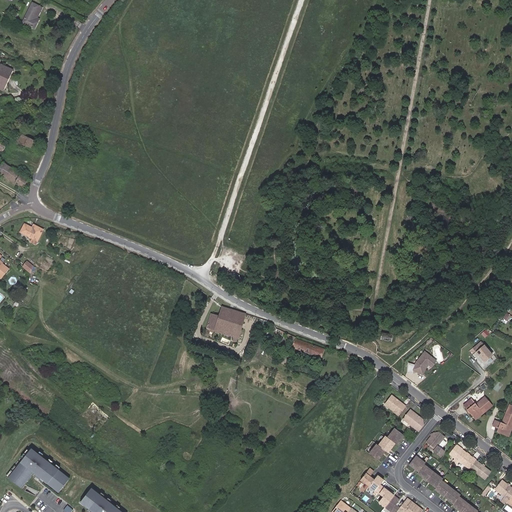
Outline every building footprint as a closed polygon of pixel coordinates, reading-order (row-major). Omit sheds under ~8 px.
[(32,19),(38,7),(32,3),(22,23),(34,29),(38,22),(32,19)] [(41,8),(38,7),(32,19),(38,22),(40,19),(37,17),(41,8)] [(0,91),(4,93),(14,71),(1,65),(0,66),(0,91)] [(5,135),(3,139),(9,142),(10,143),(16,131),(8,127),(5,135)] [(37,142),(23,136),(18,143),(33,150),(37,142)] [(0,138),(0,151),(4,154),(4,152),(9,144),(0,138)] [(0,174),(6,179),(12,169),(6,165),(0,174)] [(6,179),(23,189),(29,179),(12,169),(6,179)] [(36,245),(44,231),(36,226),(35,229),(26,224),(22,232),(33,239),(31,242),(36,245)] [(0,278),(1,279),(8,270),(1,264),(2,263),(0,261),(0,257),(1,257),(0,256),(0,278)] [(22,268),(30,274),(33,267),(27,262),(22,268)] [(222,308),(221,307),(220,309),(218,317),(211,315),(207,329),(214,332),(214,333),(234,338),(233,342),(237,343),(238,340),(239,340),(246,315),(222,308)] [(506,325),(511,317),(508,315),(502,323),(506,325)] [(273,335),(274,332),(267,329),(263,338),(270,341),(273,335)] [(282,332),(275,329),(274,332),(273,335),(280,338),(282,332)] [(381,332),(379,339),(390,342),(391,334),(381,332)] [(323,351),(295,340),(292,349),(320,359),(323,351)] [(475,349),(481,357),(483,356),(487,360),(485,362),(480,365),(483,369),(490,364),(496,359),(482,343),(475,349)] [(416,364),(409,361),(408,371),(414,372),(414,369),(423,373),(426,368),(429,364),(432,366),(437,360),(434,358),(426,351),(417,361),(416,364)] [(393,412),(398,416),(406,406),(392,395),(384,404),(393,411),(393,412)] [(483,414),(485,416),(494,408),(486,398),(479,403),(481,404),(478,407),(476,405),(471,409),(469,407),(466,409),(473,418),(477,414),(479,417),(483,414)] [(464,407),(466,409),(469,407),(471,409),(476,405),(472,400),(464,407)] [(511,406),(509,405),(503,421),(505,421),(503,425),(501,424),(499,427),(496,426),(495,429),(498,430),(497,433),(504,436),(505,433),(508,434),(510,428),(508,427),(510,422),(511,422),(511,406)] [(410,409),(403,418),(419,431),(423,426),(423,419),(410,409)] [(477,422),(485,416),(483,414),(479,417),(477,414),(473,418),(477,422)] [(398,445),(405,435),(396,428),(388,437),(393,441),(395,443),(398,445)] [(439,444),(445,435),(440,431),(434,431),(427,441),(431,444),(429,446),(441,455),(445,449),(439,444)] [(388,437),(386,435),(378,444),(386,450),(388,452),(395,443),(393,441),(388,437)] [(386,450),(378,444),(377,443),(370,452),(379,459),(386,450)] [(451,454),(458,446),(456,444),(449,453),(451,454)] [(476,459),(458,446),(451,454),(469,468),(470,467),(476,459)] [(67,479),(29,450),(8,477),(20,486),(22,483),(24,484),(33,472),(36,474),(37,473),(40,476),(39,477),(53,488),(54,486),(58,490),(67,479)] [(409,463),(418,471),(425,462),(416,455),(409,463)] [(476,459),(470,467),(484,479),(490,471),(476,459)] [(417,472),(426,480),(433,471),(424,464),(417,472)] [(374,471),(370,468),(361,479),(369,486),(369,485),(374,479),(370,476),(374,471)] [(426,480),(435,487),(441,479),(442,478),(433,471),(426,480)] [(379,493),(384,487),(380,484),(384,479),(378,474),(374,479),(369,485),(375,490),(379,493)] [(444,495),(451,487),(441,479),(435,487),(434,488),(444,495)] [(511,493),(511,487),(502,480),(495,489),(504,496),(501,500),(505,503),(506,502),(509,498),(511,493)] [(394,495),(384,487),(379,493),(383,496),(378,501),(385,506),(394,495)] [(444,495),(453,503),(459,495),(460,494),(451,487),(444,495)] [(120,511),(122,511),(94,489),(93,491),(89,488),(80,500),(84,502),(83,504),(92,511),(120,511)] [(395,511),(399,508),(399,507),(396,504),(399,499),(394,495),(385,506),(390,511),(391,510),(393,511),(395,511)] [(461,511),(468,503),(459,495),(453,503),(452,504),(461,511)] [(412,501),(407,497),(403,502),(408,506),(412,501)] [(342,499),(333,511),(334,511),(347,511),(352,506),(342,499)] [(411,511),(417,505),(412,501),(408,506),(403,502),(399,507),(399,508),(395,511),(411,511)] [(461,511),(475,511),(476,511),(477,510),(468,503),(461,511)]
